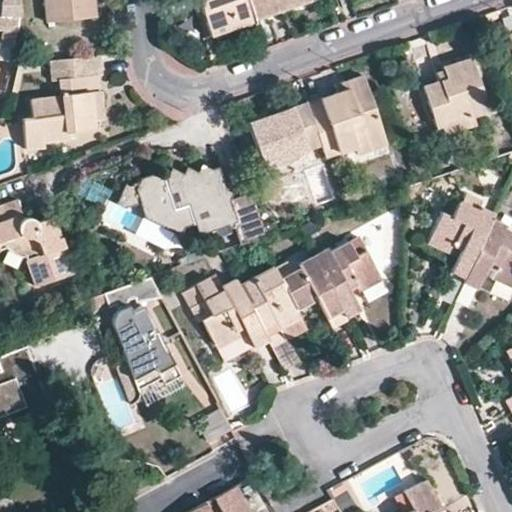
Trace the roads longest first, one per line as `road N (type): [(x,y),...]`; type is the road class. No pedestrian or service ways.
road 1 (residential): [(465,0),(185,92),(154,81),(144,67),(138,0)]
road 2 (residential): [(453,406),(428,363),(289,411),(314,455),(346,456)]
